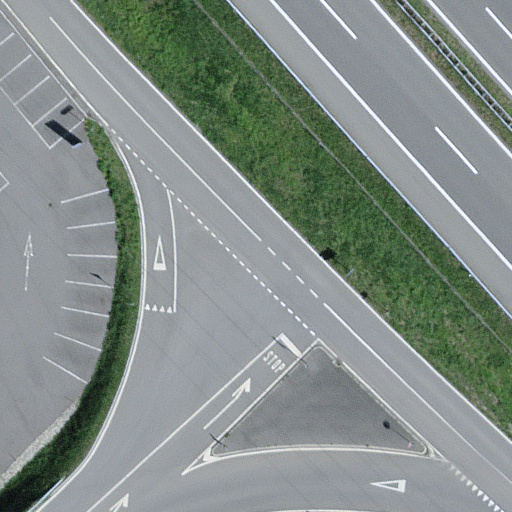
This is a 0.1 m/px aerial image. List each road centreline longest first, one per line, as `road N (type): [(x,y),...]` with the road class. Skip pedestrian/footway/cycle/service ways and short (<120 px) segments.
road 1 (unclassified): [(133,511),(276,481),(475,490),(511,500)]
road 2 (unclassified): [(126,92),(148,164),(161,257),(150,454)]
road 3 (motorway): [(321,0),(511,211)]
road 4 (unclassified): [(319,298),(126,92)]
road 5 (unclassified): [(511,481),(319,298)]
road 6 (unclassified): [(150,454),(319,298)]
road 7 (unclassified): [(126,92),(42,0)]
